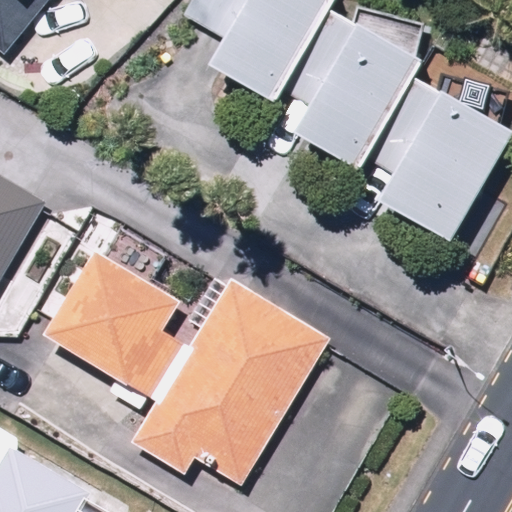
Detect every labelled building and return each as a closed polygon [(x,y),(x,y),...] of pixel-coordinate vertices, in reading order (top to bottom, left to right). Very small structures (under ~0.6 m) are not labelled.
[(0,0),(0,62),(49,5),(76,28),(99,0),(0,0)] [(205,0),(199,12),(221,24),(206,52),(280,92),(286,81),(331,0),(205,0)] [(427,53),(331,0),(286,81),(309,93),(293,120),(366,161),(372,151),(417,70),(427,53)] [(511,128),(511,122),(417,70),(372,151),(396,164),(381,192),(454,233),(511,128)] [(0,295),(48,217),(0,187),(0,295)] [(91,253),(85,263),(32,344),(142,416),(123,445),(174,478),(184,464),(235,497),(332,348),(228,280),(179,354),(154,338),(174,308),(91,253)] [(77,511),(84,500),(87,494),(0,450),(0,511),(77,511)]
